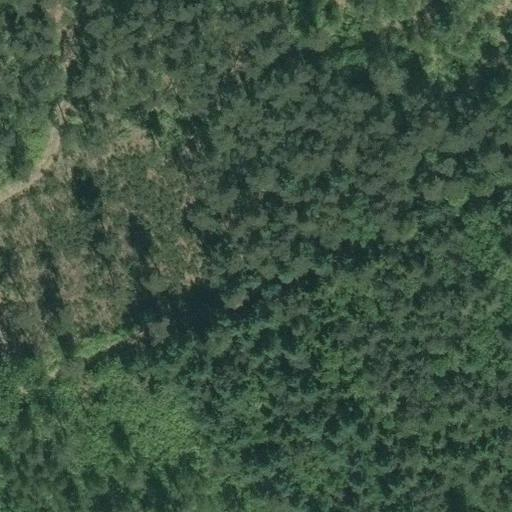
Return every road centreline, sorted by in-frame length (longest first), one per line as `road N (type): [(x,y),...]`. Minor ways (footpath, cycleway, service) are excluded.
road 1 (track): [(511,256),(449,286),(0,446)]
road 2 (track): [(0,241),(46,207),(53,185),(53,162),(17,52)]
